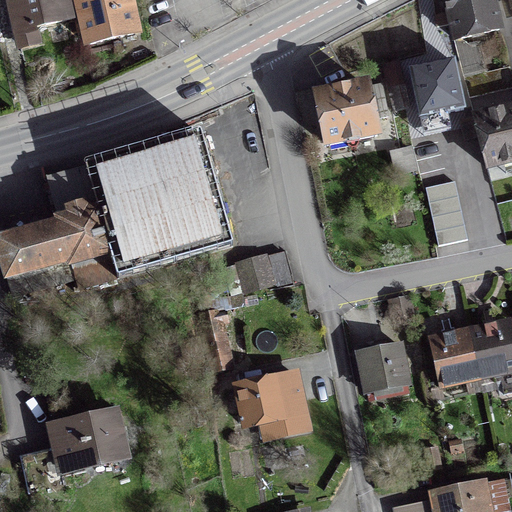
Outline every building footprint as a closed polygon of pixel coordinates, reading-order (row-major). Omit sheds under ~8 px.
[(39,44),(36,28),(74,18),(70,0),(8,0),(20,49),(39,44)] [(78,0),(89,46),(136,33),(128,0),(78,0)] [(452,25),(455,40),(461,39),(499,30),(491,0),(446,0),(450,13),(435,16),(437,28),(452,25)] [(469,99),(491,94),(486,74),(479,47),(473,49),(461,39),(455,40),(454,40),(469,99)] [(384,65),(393,111),(405,109),(394,63),(384,65)] [(411,72),(421,118),(463,110),(453,63),(411,72)] [(511,79),(509,68),(486,74),(491,94),(511,88),(511,79)] [(367,86),(317,97),(326,146),(346,142),(347,148),(351,150),(355,149),(358,146),(357,140),(376,136),(367,86)] [(388,117),(382,86),(368,89),(374,119),(388,117)] [(511,109),(475,119),(487,169),(511,162),(511,109)] [(86,167),(96,204),(110,255),(118,280),(232,247),(201,135),(86,167)] [(392,153),(397,175),(415,170),(410,148),(392,153)] [(72,265),(110,255),(96,204),(67,211),(69,219),(58,222),(59,226),(0,242),(0,254),(13,299),(76,281),(72,265)] [(269,257),(277,288),(292,284),(284,253),(269,257)] [(237,265),(245,294),(274,286),(266,257),(237,265)] [(211,273),(215,288),(240,281),(236,266),(211,273)] [(201,304),(203,316),(226,311),(244,307),(242,297),(201,304)] [(391,301),(396,321),(412,317),(407,298),(391,301)] [(219,325),(228,323),(226,311),(203,316),(202,316),(211,375),(229,371),(219,325)] [(484,328),(470,331),(480,380),(495,376),(496,383),(501,382),(504,395),(511,393),(511,335),(509,322),(497,325),(495,319),(483,322),(484,328)] [(440,389),(480,380),(470,331),(455,335),(454,328),(441,331),(442,338),(430,340),(440,389)] [(359,354),(367,394),(409,386),(400,346),(386,349),(385,344),(373,347),(374,351),(359,354)] [(283,419),(286,434),(307,429),(295,375),(237,388),(246,427),(283,419)] [(57,451),(22,459),(29,494),(65,485),(63,477),(87,472),(86,466),(125,457),(115,415),(52,429),(57,451)] [(436,489),(438,496),(440,511),(507,511),(504,496),(511,494),(511,480),(511,481),(463,491),(461,484),(436,489)] [(440,511),(438,496),(435,496),(436,504),(397,511),(440,511)]
